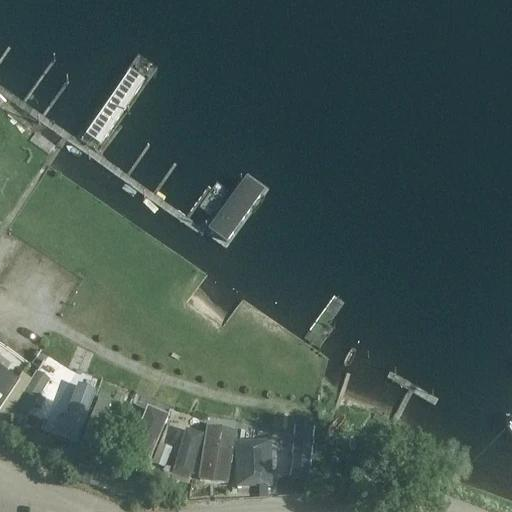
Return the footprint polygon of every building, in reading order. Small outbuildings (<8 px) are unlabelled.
[(71,37),(25,102),(45,116),(90,51),(71,37)] [(136,56),(78,139),(98,153),(156,70),(136,56)] [(153,79),(99,154),(116,166),(169,90),(153,79)] [(251,165),(201,235),(224,251),(273,181),(251,165)] [(0,411),(19,384),(0,371),(0,411)] [(77,445),(97,396),(81,390),(68,422),(66,421),(63,429),(50,423),(46,432),(77,445)] [(102,430),(111,399),(98,395),(89,426),(102,430)] [(146,465),(164,422),(144,414),(137,430),(128,427),(117,452),(146,465)] [(184,428),(169,474),(190,480),(204,434),(184,428)] [(227,484),(236,434),(207,429),(199,480),(227,484)] [(113,454),(122,433),(115,430),(106,451),(113,454)] [(272,488),(271,445),(235,446),(236,488),(272,488)]
